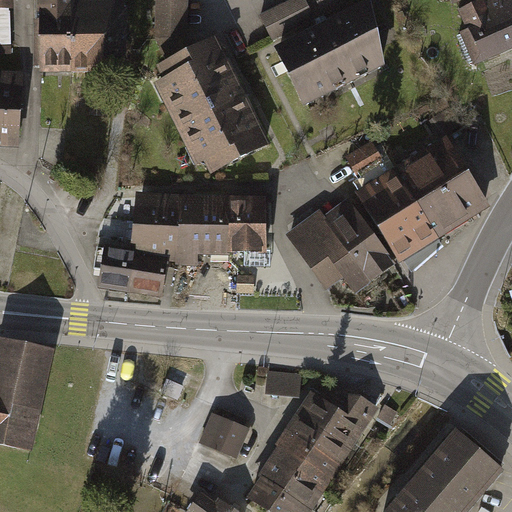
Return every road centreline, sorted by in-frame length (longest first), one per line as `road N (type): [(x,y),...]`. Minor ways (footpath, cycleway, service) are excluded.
road 1 (primary): [(439,364),(322,337),(99,321)]
road 2 (residential): [(0,171),(28,187),(99,321)]
road 3 (tertiary): [(439,364),(500,234)]
